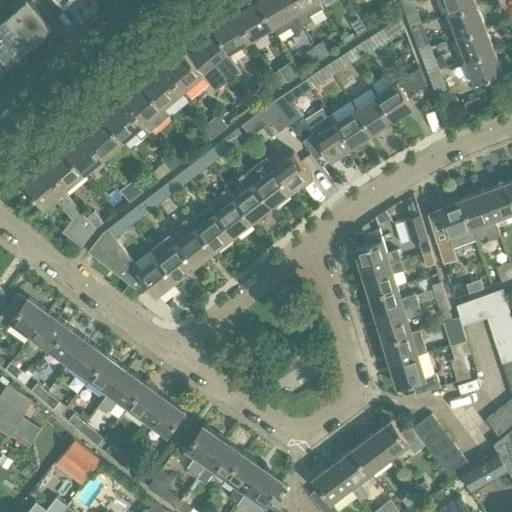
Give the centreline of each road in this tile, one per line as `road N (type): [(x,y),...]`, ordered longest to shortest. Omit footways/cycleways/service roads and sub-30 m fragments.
road 1 (residential): [(311,240),(360,390),(285,444),(176,360)]
road 2 (residential): [(311,240),(454,146),(511,124)]
road 3 (residential): [(176,360),(0,218)]
road 4 (residential): [(0,133),(154,0)]
road 5 (residential): [(176,360),(311,240)]
